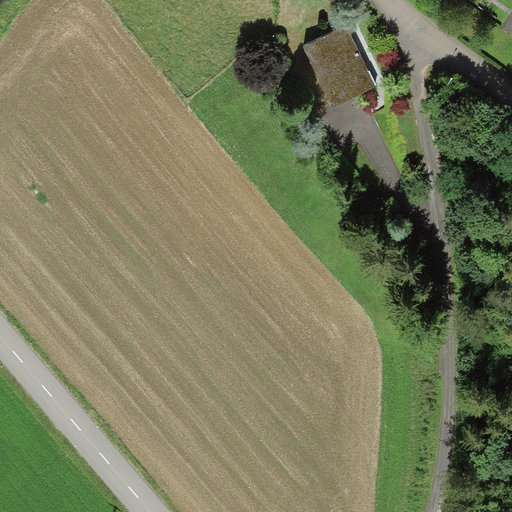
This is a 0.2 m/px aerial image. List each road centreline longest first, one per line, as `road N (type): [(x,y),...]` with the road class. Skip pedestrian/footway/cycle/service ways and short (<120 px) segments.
road 1 (tertiary): [(0,335),(151,511)]
road 2 (residential): [(390,0),(511,94)]
